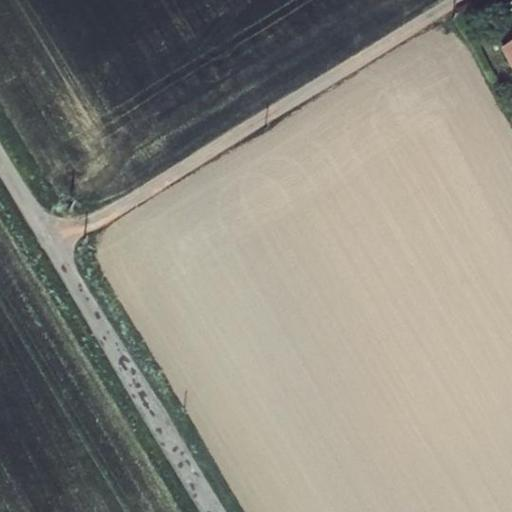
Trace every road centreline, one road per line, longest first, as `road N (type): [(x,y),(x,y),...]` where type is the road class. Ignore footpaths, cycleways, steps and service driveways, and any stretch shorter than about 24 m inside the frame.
road 1 (track): [(54,246),(467,0)]
road 2 (unclassified): [(0,155),(216,511)]
